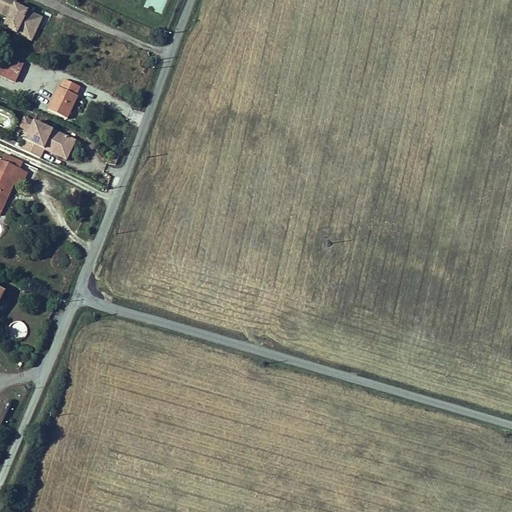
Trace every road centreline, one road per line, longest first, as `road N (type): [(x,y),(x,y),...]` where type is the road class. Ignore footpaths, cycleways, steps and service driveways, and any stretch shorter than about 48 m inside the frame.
road 1 (unclassified): [(511,422),(76,293)]
road 2 (unclassified): [(189,0),(76,293)]
road 3 (unclassified): [(76,293),(0,480)]
